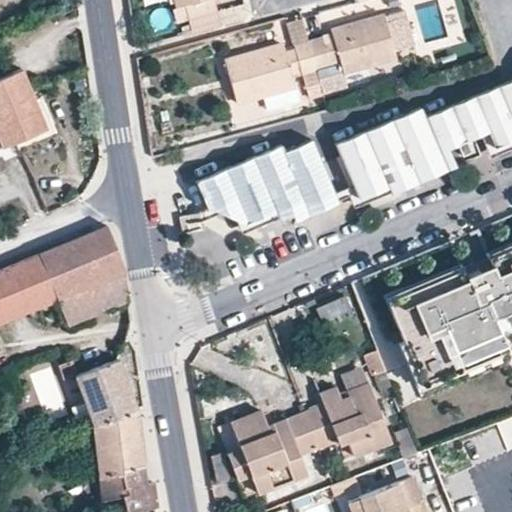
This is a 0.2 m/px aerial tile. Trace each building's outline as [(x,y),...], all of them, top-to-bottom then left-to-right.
[(214,0),(176,0),(179,10),(186,8),(189,23),(218,15),(214,0)] [(238,0),(214,0),(218,15),(241,10),(238,0)] [(333,37),(310,44),(319,73),(342,66),(345,76),(397,61),(395,53),(413,48),(402,11),(332,32),(333,37)] [(319,73),(310,44),(296,48),(298,52),(287,55),(284,46),(227,63),(239,106),(296,89),(292,76),(303,73),(312,101),(326,97),(319,73)] [(0,145),(44,127),(21,69),(0,77),(0,145)] [(511,139),(511,81),(431,113),(427,105),(344,138),(360,178),(365,190),(447,157),(441,139),(489,119),(500,144),(511,139)] [(441,139),(447,157),(455,153),(452,145),(485,132),(495,157),(511,150),(511,139),(500,144),(489,119),(441,139)] [(311,198),(342,185),(318,131),(293,140),(290,134),(204,167),(215,194),(243,182),(255,208),(297,191),(305,187),(311,198)] [(455,153),(447,157),(365,190),(360,178),(342,185),(311,198),(305,187),(297,191),(301,199),(306,211),(314,207),(355,190),(361,202),(458,162),(455,153)] [(474,155),(458,162),(465,179),(481,172),(474,155)] [(301,199),(297,191),(255,208),(243,182),(215,194),(219,203),(234,197),(243,201),(251,219),(301,199)] [(219,203),(215,194),(203,200),(206,209),(219,203)] [(206,209),(203,200),(189,205),(195,224),(210,218),(206,209)] [(0,319),(55,297),(65,323),(127,297),(124,271),(105,226),(0,269),(0,319)] [(409,303),(393,310),(416,364),(428,358),(433,370),(511,335),(511,245),(505,248),(510,259),(492,266),(488,256),(461,268),(466,279),(447,287),(442,276),(404,292),(409,303)] [(317,307),(321,323),(349,316),(345,301),(317,307)] [(97,428),(140,411),(122,363),(80,379),(97,428)] [(324,404),(305,411),(319,446),(337,439),(343,456),(391,439),(371,385),(341,396),(337,385),(319,392),(324,404)] [(249,474),(256,490),(306,472),(300,454),(319,446),(305,411),(286,418),(282,409),(264,416),(261,409),(230,421),(239,446),(227,451),(237,478),(249,474)] [(150,487),(140,411),(97,428),(107,503),(133,497),(132,491),(150,487)] [(244,495),(256,490),(249,474),(237,478),(244,495)] [(157,485),(150,487),(132,491),(133,497),(135,511),(151,511),(161,510),(157,485)] [(428,511),(426,504),(410,510),(401,485),(361,500),(365,511),(428,511)] [(306,505),(302,496),(292,500),(295,508),(306,505)] [(365,511),(361,500),(350,505),(352,511),(365,511)]
